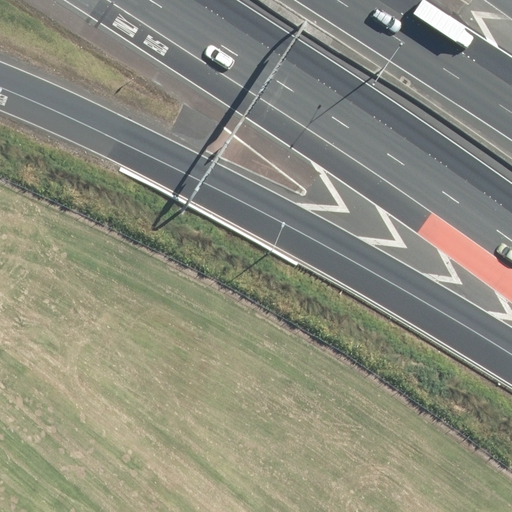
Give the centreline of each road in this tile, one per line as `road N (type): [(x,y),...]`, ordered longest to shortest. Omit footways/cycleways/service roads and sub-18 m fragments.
road 1 (motorway): [(511,350),(217,179),(0,72)]
road 2 (motorway): [(511,213),(193,0)]
road 3 (motorway): [(339,0),(511,114)]
